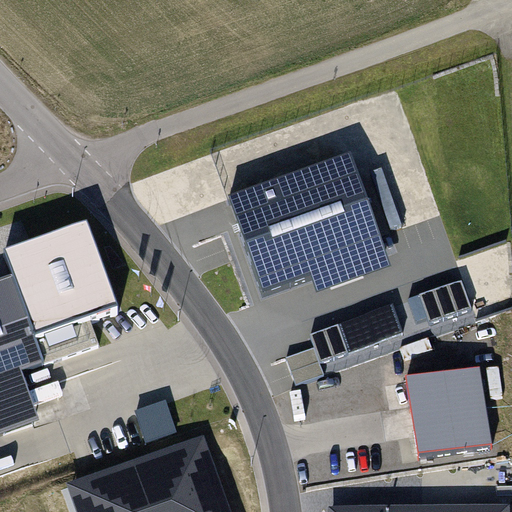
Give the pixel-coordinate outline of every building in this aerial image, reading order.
[(350,167),(234,209),(266,297),(312,280),(319,300),(390,275),(350,167)] [(87,237),(5,266),(13,287),(34,349),(116,321),(87,237)] [(13,287),(0,291),(0,446),(38,433),(21,381),(42,374),(13,287)] [(467,288),(311,334),(317,353),(290,361),(298,388),(328,380),(325,370),(478,324),(467,288)] [(481,374),(406,387),(419,466),(495,452),(481,374)] [(234,511),(208,437),(70,485),(78,511),(234,511)]
